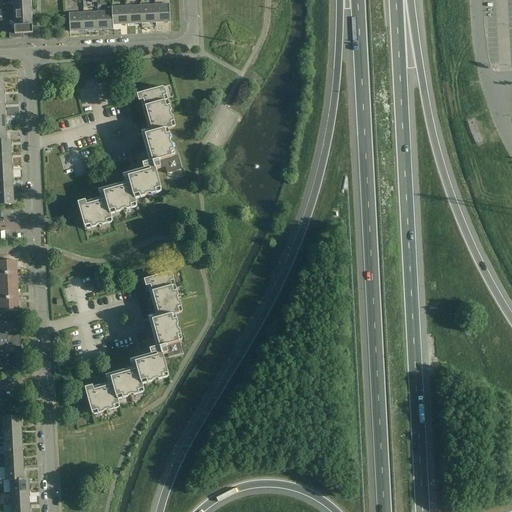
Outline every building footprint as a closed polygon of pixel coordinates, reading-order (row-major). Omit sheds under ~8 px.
[(13,0),(14,9),(32,8),(31,0),(13,0)] [(156,24),(155,5),(141,6),(142,24),(156,24)] [(170,5),(155,5),(156,24),(171,23),(170,5)] [(127,7),(128,25),(142,24),(141,6),(127,7)] [(113,26),(128,25),(127,7),(112,8),(112,12),(113,26)] [(10,39),(24,39),(24,34),(33,34),(32,8),(14,9),(15,30),(9,30),(10,39)] [(99,31),(98,12),(84,13),(85,31),(99,31)] [(114,30),(113,26),(112,12),(98,12),(99,31),(114,30)] [(85,31),(84,13),(69,14),(69,16),(64,16),(64,25),(70,25),(70,32),(85,31)] [(156,170),(161,169),(166,167),(168,174),(182,170),(178,155),(174,156),(173,151),(168,135),(166,136),(165,131),(173,129),(171,123),(173,123),(164,87),(137,95),(139,102),(144,101),(153,133),(145,136),(151,158),(144,160),(145,164),(143,165),(144,170),(150,169),(151,171),(128,177),(130,185),(104,193),(106,200),(87,205),(86,201),(78,203),(84,227),(90,226),(91,228),(107,223),(107,221),(113,219),(110,211),(115,210),(115,213),(132,208),(131,206),(137,204),(135,196),(139,195),(140,198),(156,193),(156,191),(161,189),(156,170)] [(70,134),(78,131),(75,124),(67,126),(70,134)] [(0,154),(11,154),(11,141),(6,141),(0,141),(0,154)] [(11,154),(0,154),(0,167),(12,166),(11,154)] [(0,167),(0,179),(13,179),(12,166),(0,167)] [(0,179),(0,192),(13,192),(13,179),(0,179)] [(0,205),(14,205),(13,192),(0,192),(0,205)] [(0,274),(18,273),(17,261),(0,261),(0,274)] [(159,343),(151,345),(152,349),(150,350),(152,355),(157,354),(158,356),(135,362),(137,370),(111,378),(113,385),(94,391),(93,386),(85,388),(92,412),(98,411),(99,413),(115,409),(114,406),(120,405),(118,397),(122,396),(123,398),(139,393),(139,391),(145,390),(142,382),(147,381),(147,383),(164,378),(163,376),(169,375),(163,355),(167,354),(168,358),(183,354),(180,343),(178,337),(181,336),(176,320),(174,321),(172,316),(180,314),(179,308),(181,308),(171,272),(144,280),(146,287),(151,286),(160,318),(152,320),(159,343)] [(18,273),(0,274),(0,286),(18,286),(18,273)] [(18,286),(0,286),(0,299),(19,298),(18,286)] [(145,290),(138,293),(140,299),(147,296),(145,290)] [(19,298),(0,299),(0,312),(20,311),(19,298)] [(18,373),(17,366),(19,366),(19,362),(17,362),(17,353),(22,353),(21,336),(8,336),(8,332),(0,331),(0,370),(6,370),(6,373),(18,373)] [(88,375),(82,378),(86,385),(91,382),(88,375)] [(2,417),(3,430),(21,429),(21,416),(2,417)] [(21,429),(3,430),(4,443),(22,442),(21,429)] [(4,443),(4,455),(23,454),(22,442),(4,443)] [(4,455),(5,468),(23,467),(23,454),(4,455)] [(24,479),(23,467),(5,468),(6,481),(10,481),(24,480),(24,479)] [(28,479),(24,479),(24,480),(10,481),(11,493),(29,492),(28,479)] [(11,493),(11,506),(30,505),(29,492),(11,493)]
